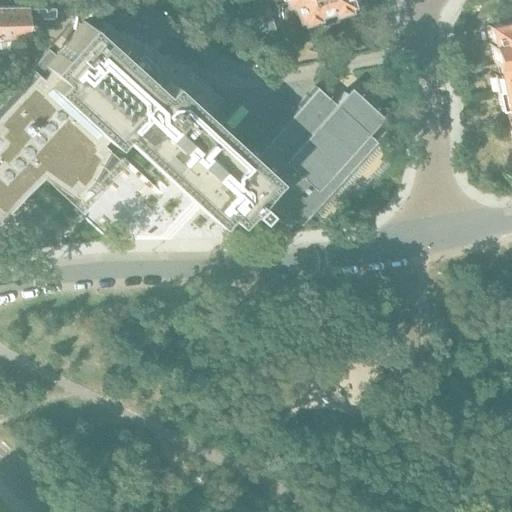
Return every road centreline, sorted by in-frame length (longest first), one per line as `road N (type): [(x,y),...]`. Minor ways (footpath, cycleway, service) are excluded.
road 1 (residential): [(424,243),(323,260),(99,271),(0,286)]
road 2 (unknown): [(231,511),(138,450),(122,394),(141,340),(162,311),(254,266)]
road 3 (residential): [(424,243),(436,152),(418,0)]
